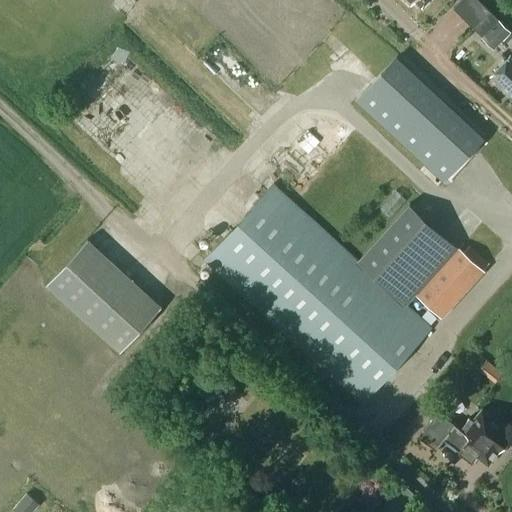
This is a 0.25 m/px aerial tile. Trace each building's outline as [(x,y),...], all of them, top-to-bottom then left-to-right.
[(403,0),(411,8),(415,3),(421,9),(429,0),(403,0)] [(491,11),(474,28),(494,49),(511,32),(491,11)] [(396,56),(355,100),(445,183),(486,139),(396,56)] [(511,58),(492,77),(511,97),(511,58)] [(274,185),(206,259),(364,402),(432,328),(274,185)] [(93,236),(51,281),(124,349),(166,303),(93,236)] [(460,247),(418,294),(443,316),(447,311),(444,307),(476,272),(479,275),(485,269),(460,247)] [(208,266),(203,270),(208,275),(213,270),(208,266)] [(212,417),(222,425),(231,415),(221,406),(212,417)] [(511,441),(511,439),(510,438),(511,436),(483,414),(475,423),(469,419),(460,431),(437,414),(419,439),(436,451),(443,441),(472,462),(477,456),(489,464),(499,450),(503,453),(511,441)] [(213,441),(204,452),(217,464),(227,453),(213,441)] [(393,511),(401,511),(416,496),(401,483),(383,503),(393,511)] [(13,508),(17,511),(32,511),(40,504),(26,492),(13,508)]
